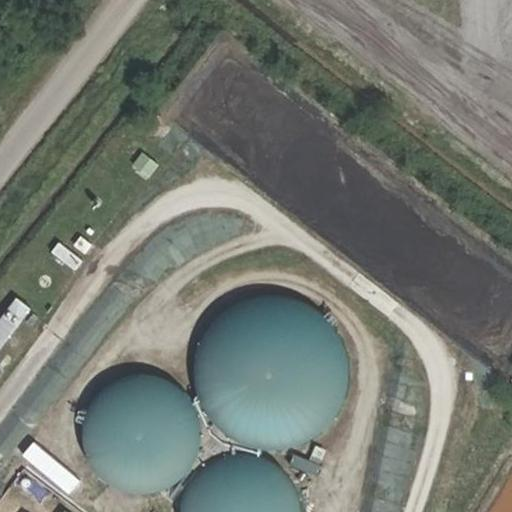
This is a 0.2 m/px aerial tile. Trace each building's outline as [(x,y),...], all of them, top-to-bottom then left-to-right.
[(149,179),(159,164),(142,152),(131,167),(149,179)] [(57,243),(51,255),(76,269),(83,257),(57,243)] [(239,308),(295,310),(296,267),(240,265),(239,308)] [(12,294),(0,313),(0,353),(29,305),(12,294)] [(206,321),(238,451),(350,424),(318,294),(206,321)] [(176,491),(185,394),(99,386),(90,483),(176,491)] [(208,474),(204,511),(287,511),(290,481),(208,474)]
